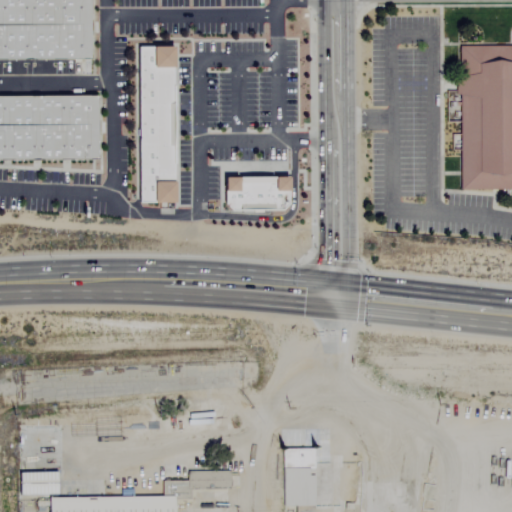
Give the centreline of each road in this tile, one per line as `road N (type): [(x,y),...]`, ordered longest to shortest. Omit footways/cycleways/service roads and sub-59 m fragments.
road 1 (primary): [(511,314),(177,283),(0,282)]
road 2 (secondary): [(325,0),(326,265),(336,297)]
road 3 (secondary): [(336,297),(344,265),(340,0)]
